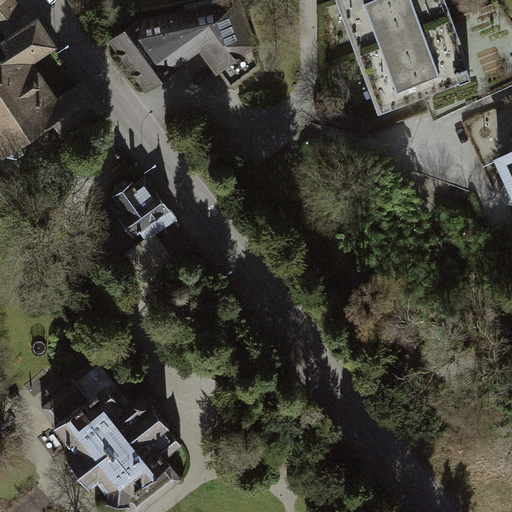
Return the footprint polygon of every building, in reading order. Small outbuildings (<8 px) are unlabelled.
[(27,14),(15,0),(0,0),(0,32),(4,30),(27,14)] [(233,0),(141,19),(112,40),(146,85),(200,47),(230,86),(259,65),(235,0),(233,0)] [(441,0),(340,0),(352,31),(370,80),(381,110),(470,78),(441,0)] [(10,55),(0,61),(0,147),(5,154),(15,156),(24,150),(24,141),(55,120),(62,130),(75,121),(77,124),(86,118),(84,114),(96,106),(81,85),(48,107),(20,65),(49,45),(27,14),(4,30),(10,39),(2,44),(10,55)] [(511,151),(499,158),(509,179),(505,181),(502,185),(501,190),(502,195),(505,199),(510,201),(511,201),(511,151)] [(114,191),(111,193),(124,211),(117,216),(132,237),(149,224),(155,232),(177,217),(145,174),(133,183),(130,179),(128,181),(121,180),(114,191)] [(173,257),(155,232),(126,254),(144,278),(173,257)] [(104,357),(42,404),(76,449),(70,454),(92,484),(101,476),(118,499),(132,501),(192,449),(145,389),(136,396),(104,357)]
